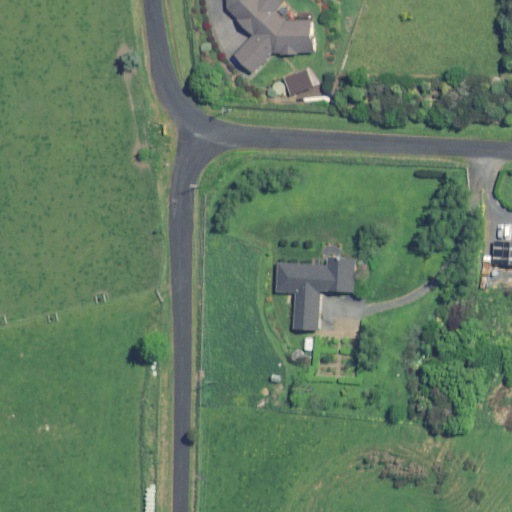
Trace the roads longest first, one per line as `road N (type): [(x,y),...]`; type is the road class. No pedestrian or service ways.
road 1 (unclassified): [(200,123),(180,208),(178,511)]
road 2 (unclassified): [(511,150),(244,136),(200,123)]
road 3 (unclassified): [(200,123),(180,107),(166,79),(152,0)]
